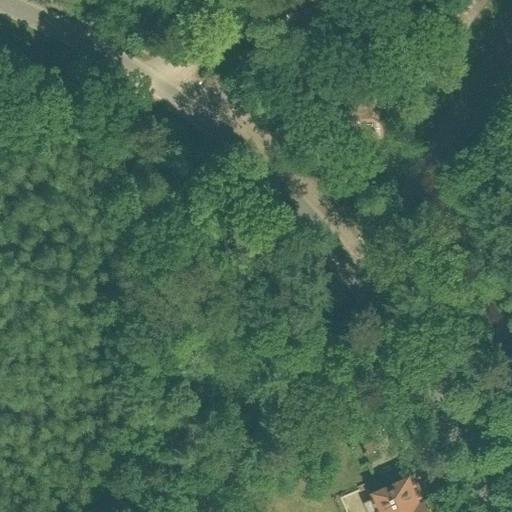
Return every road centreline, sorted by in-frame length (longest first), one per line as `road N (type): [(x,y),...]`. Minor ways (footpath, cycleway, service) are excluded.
road 1 (unclassified): [(182,88),(257,158),(373,293),(488,511)]
road 2 (unclassified): [(0,6),(182,88)]
